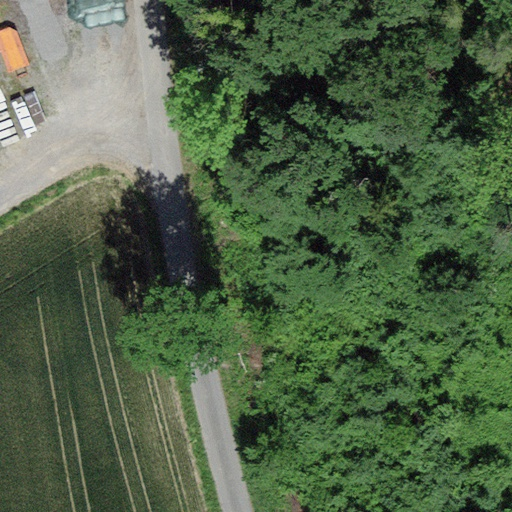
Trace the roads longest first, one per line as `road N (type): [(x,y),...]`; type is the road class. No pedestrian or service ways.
road 1 (track): [(154,87),(224,511)]
road 2 (track): [(0,188),(154,87)]
